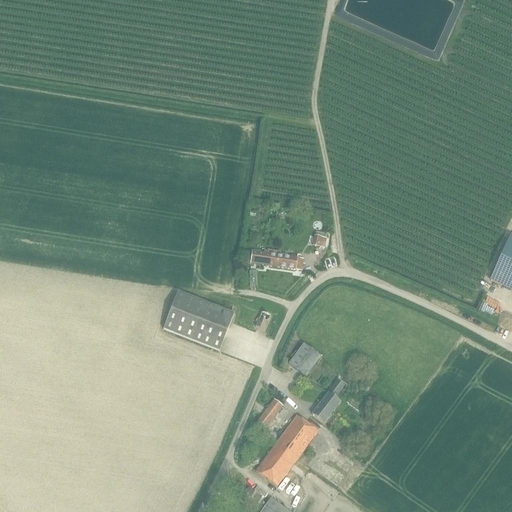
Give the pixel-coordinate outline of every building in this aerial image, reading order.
[(320,237),(314,236),(312,246),(318,247),(320,237)] [(511,236),(490,281),(511,291),(511,236)] [(275,251),(267,250),(267,254),(251,252),(251,257),(246,257),(245,263),(301,271),(303,259),(299,259),(300,256),(297,256),(296,258),(279,256),(280,252),(275,251)] [(219,351),(234,314),(177,292),(163,330),(219,351)] [(264,331),(270,316),(261,313),(255,327),(264,331)] [(502,333),(511,337),(511,330),(504,327),(502,333)] [(305,377),(320,357),(303,345),(289,365),(305,377)] [(334,398),(344,386),(337,381),(312,415),(324,424),(340,402),(334,398)] [(266,428),(282,407),(273,400),(257,422),(266,428)] [(297,460),(318,432),(296,417),(276,444),(297,460)] [(277,487),(297,460),(276,444),(255,472),(277,487)] [(288,511),(270,499),(260,511),(288,511)]
